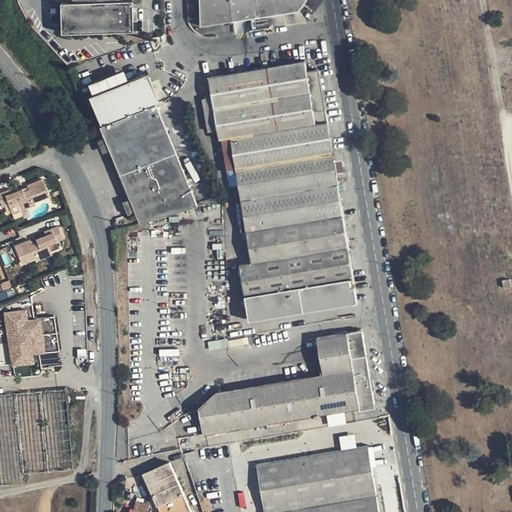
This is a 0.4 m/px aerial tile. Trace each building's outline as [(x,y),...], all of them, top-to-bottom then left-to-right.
[(58,0),(59,29),(133,29),(133,15),(132,0),(58,0)] [(201,0),(202,25),(234,20),(231,0),(201,0)] [(307,0),(231,0),(234,20),(299,11),(307,0)] [(306,62),(210,78),(220,140),(223,140),(228,170),(237,169),(252,263),(240,265),(250,320),(358,303),(355,288),(352,288),(350,280),(354,279),(319,71),(308,73),(306,62)] [(161,101),(150,72),(90,96),(102,123),(161,101)] [(100,127),(139,223),(197,205),(156,104),(100,127)] [(27,185),(28,187),(29,190),(24,192),(22,189),(12,193),(10,189),(0,193),(0,201),(3,209),(18,203),(21,210),(35,205),(34,202),(50,196),(43,179),(27,185)] [(21,210),(18,203),(9,206),(12,214),(21,210)] [(47,235),(37,239),(39,242),(32,244),(31,242),(31,241),(16,247),(23,264),(38,258),(39,260),(53,254),(49,244),(64,238),(59,226),(45,232),(47,235)] [(28,306),(1,310),(7,368),(37,365),(36,355),(59,352),(56,318),(30,320),(28,306)] [(197,408),(202,434),(360,408),(360,406),(375,404),(363,331),(318,339),(324,374),(215,392),(197,408)] [(379,511),(368,445),(256,464),(263,511),(379,511)] [(145,473),(162,511),(191,511),(170,462),(145,473)] [(147,511),(149,505),(137,501),(135,509),(132,508),(130,511),(147,511)]
